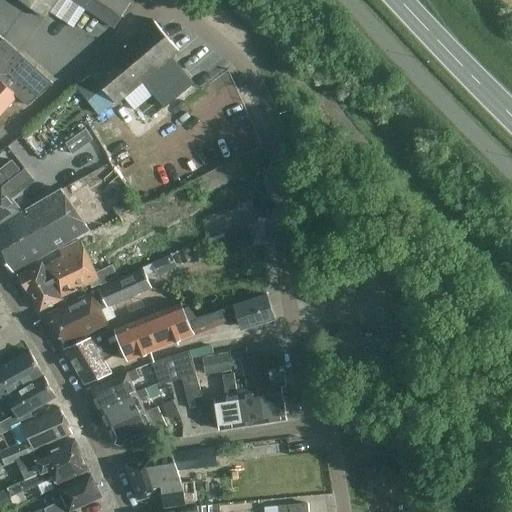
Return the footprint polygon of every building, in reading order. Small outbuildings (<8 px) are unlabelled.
[(74,27),(85,10),(71,0),(19,0),(47,18),(51,12),(74,27)] [(73,0),(114,29),(131,3),(127,0),(73,0)] [(154,21),(91,74),(115,102),(116,105),(124,98),(135,111),(154,95),(165,108),(194,83),(173,57),(177,54),(180,52),(154,21)] [(0,117),(18,97),(28,106),(54,84),(0,34),(0,117)] [(93,139),(86,129),(65,143),(73,153),(93,139)] [(234,181),(245,175),(239,158),(228,163),(234,181)] [(19,171),(11,161),(0,170),(0,187),(8,181),(7,180),(19,171)] [(223,187),(234,181),(228,163),(217,169),(223,187)] [(211,192),(223,187),(217,169),(206,175),(211,192)] [(0,189),(0,224),(19,211),(10,199),(18,192),(23,188),(22,187),(32,179),(25,170),(2,188),(0,189)] [(201,198),(211,192),(206,175),(188,184),(201,198)] [(0,255),(14,273),(15,272),(35,261),(34,258),(89,230),(61,189),(29,207),(0,226),(0,255)] [(118,214),(135,205),(127,191),(119,196),(114,206),(118,214)] [(248,228),(259,223),(252,200),(240,204),(248,228)] [(236,232),(248,228),(240,204),(229,209),(236,232)] [(224,237),(236,232),(229,209),(217,214),(224,237)] [(213,242),(224,237),(217,214),(206,218),(213,242)] [(248,228),(227,236),(226,237),(221,245),(234,252),(240,242),(241,242),(243,248),(254,244),(248,228)] [(41,311),(63,300),(62,298),(90,285),(92,289),(101,285),(101,286),(118,278),(112,264),(93,273),(80,242),(60,252),(62,259),(45,267),(42,263),(19,276),(22,282),(22,285),(25,288),(28,293),(30,292),(41,311)] [(387,257),(391,277),(407,274),(403,254),(387,257)] [(152,263),(158,276),(177,268),(171,255),(152,263)] [(326,267),(332,301),(356,297),(350,263),(326,267)] [(101,311),(153,289),(144,270),(100,290),(100,291),(50,315),(65,345),(108,325),(101,311)] [(129,361),(226,322),(230,320),(237,323),(241,321),(243,326),(251,323),(252,325),(275,318),(268,294),(197,317),(183,302),(116,330),(124,351),(129,361)] [(336,333),(343,372),(428,356),(423,327),(362,338),(361,329),(336,333)] [(105,362),(124,351),(116,330),(104,335),(103,334),(67,350),(87,384),(87,383),(87,384),(112,373),(105,362)] [(191,350),(193,358),(214,352),(212,344),(191,350)] [(265,423),(256,356),(255,356),(254,350),(241,353),(245,378),(248,378),(250,389),(247,389),(248,393),(239,395),(244,427),(265,423)] [(0,399),(5,397),(43,375),(30,351),(0,368),(0,399)] [(185,383),(199,379),(191,351),(153,363),(160,385),(184,377),(185,383)] [(205,375),(231,370),(228,352),(202,357),(205,375)] [(271,389),(270,385),(268,370),(281,368),(278,352),(256,356),(265,423),(288,420),(283,387),(271,389)] [(137,392),(137,391),(132,381),(140,378),(136,370),(90,390),(100,410),(137,392)] [(239,395),(236,379),(235,372),(225,374),(228,392),(233,392),(233,395),(216,398),(221,430),(244,427),(239,395)] [(1,421),(0,419),(0,435),(9,432),(22,426),(34,421),(31,413),(57,398),(43,375),(5,397),(14,414),(1,421)] [(199,379),(185,383),(192,408),(206,405),(199,379)] [(150,398),(161,393),(155,382),(137,391),(137,392),(100,410),(109,429),(146,411),(146,410),(141,399),(149,395),(150,398)] [(164,404),(170,418),(179,414),(173,400),(164,404)] [(124,447),(167,426),(157,405),(148,409),(146,410),(146,411),(109,429),(115,443),(124,447)] [(29,438),(29,440),(0,451),(1,453),(0,452),(0,466),(5,464),(6,466),(18,461),(35,454),(36,450),(74,433),(60,409),(34,421),(22,426),(29,438)] [(35,454),(18,461),(27,478),(68,461),(67,458),(81,453),(81,451),(83,449),(77,442),(76,440),(37,457),(35,454)] [(218,466),(215,449),(158,457),(127,465),(139,500),(163,494),(166,509),(195,504),(192,482),(181,483),(178,471),(218,466)] [(59,484),(90,471),(89,468),(88,461),(85,460),(81,453),(67,458),(68,461),(27,478),(7,487),(8,489),(0,492),(0,509),(13,504),(14,506),(27,501),(23,491),(52,479),(50,476),(54,474),(59,484)] [(70,511),(71,511),(103,498),(101,493),(100,486),(97,486),(92,475),(61,489),(65,499),(61,500),(61,502),(45,508),(35,511),(65,511),(70,510),(70,511)] [(411,502),(412,509),(412,511),(436,511),(436,508),(429,509),(427,500),(411,502)] [(309,511),(309,503),(279,506),(279,511),(309,511)]
